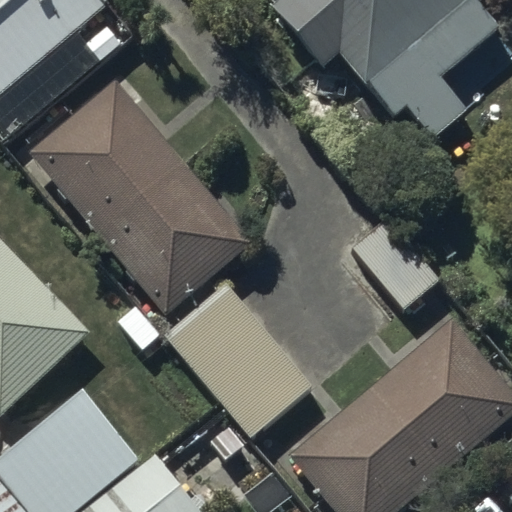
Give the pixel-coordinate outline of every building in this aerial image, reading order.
[(94,0),(0,0),(0,113),(112,21),(94,0)] [(267,0),(261,5),(272,18),(267,23),(318,83),(334,70),(361,101),(364,98),(391,129),(403,120),(429,151),(462,123),(436,92),(495,43),(468,12),(472,9),(464,0),(267,0)] [(115,93),(28,164),(97,246),(183,175),(115,93)] [(251,255),(183,175),(97,246),(165,327),(251,255)] [(384,228),(348,259),(401,320),(437,289),(384,228)] [(0,430),(89,344),(0,252),(0,430)] [(311,397),(225,296),(164,347),(250,449),(311,397)] [(511,407),(448,333),(368,402),(441,486),(511,425),(511,407)] [(410,511),(441,486),(368,402),(288,469),(324,511),(410,511)] [(83,405),(0,474),(0,491),(17,511),(86,511),(137,469),(83,405)] [(189,511),(154,466),(94,511),(189,511)]
